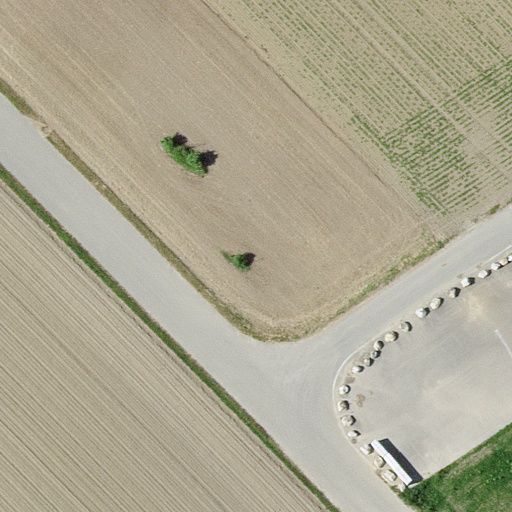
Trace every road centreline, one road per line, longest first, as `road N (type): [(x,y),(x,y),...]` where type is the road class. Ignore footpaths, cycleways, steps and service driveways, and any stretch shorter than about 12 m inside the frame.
road 1 (unclassified): [(0,131),(377,511)]
road 2 (track): [(268,403),(511,235)]
